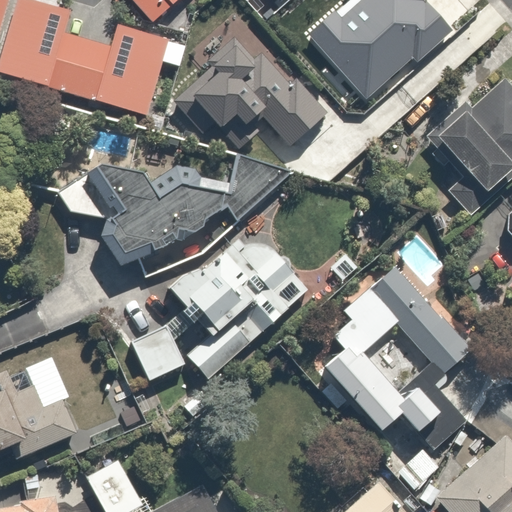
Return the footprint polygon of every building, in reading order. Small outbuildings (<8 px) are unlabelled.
[(0,0),(0,28),(8,0),(0,0)] [(31,0),(17,0),(0,58),(0,72),(146,116),(168,40),(118,25),(112,46),(64,32),(71,11),(31,0)] [(131,0),(153,23),(178,0),(131,0)] [(335,11),(308,35),(365,100),(412,58),(417,63),(452,31),(426,2),(425,3),(422,1),(423,0),(361,0),(341,18),(335,11)] [(207,62),(212,67),(173,101),(203,134),(215,123),(239,150),(259,131),(253,126),(263,117),(290,148),(328,113),(297,78),(290,85),(262,53),(255,60),(234,38),(207,62)] [(511,185),(511,86),(501,74),(426,140),(462,181),(447,194),(471,221),(511,185)] [(107,168),(61,194),(91,246),(113,234),(139,281),(241,223),(291,180),(241,161),(227,195),(203,152),(158,177),(107,168)] [(249,234),(218,258),(172,294),(211,342),(191,358),(212,385),(319,302),(274,243),(263,252),(249,234)] [(469,339),(441,308),(404,267),(383,286),(372,274),(334,308),(348,323),(327,342),(336,352),(323,363),(393,441),(410,426),(430,449),(474,410),(449,382),(463,369),(451,355),(469,339)] [(195,371),(173,329),(134,349),(156,391),(195,371)] [(0,473),(84,438),(51,359),(0,379),(0,473)] [(494,445),(439,498),(452,511),(511,511),(511,427),(485,406),(470,426),(494,445)] [(450,470),(434,450),(400,478),(416,498),(450,470)] [(216,511),(203,490),(166,511),(151,511),(125,464),(90,484),(105,511),(216,511)] [(81,511),(76,487),(52,492),(49,478),(20,484),(25,507),(0,511),(81,511)] [(414,511),(393,487),(363,511),(414,511)]
